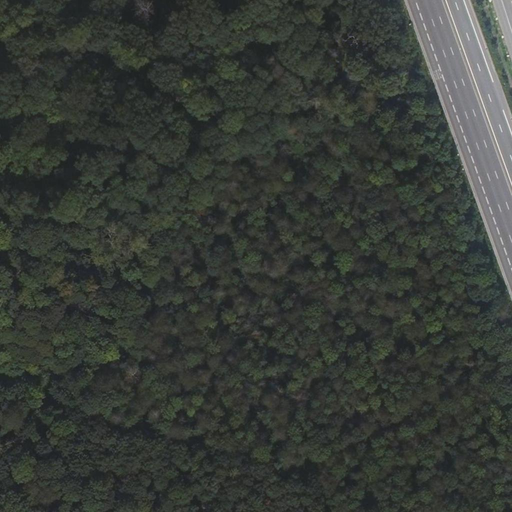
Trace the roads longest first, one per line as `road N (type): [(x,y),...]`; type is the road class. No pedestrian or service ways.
road 1 (track): [(256,0),(0,286)]
road 2 (trunk): [(428,0),(511,232)]
road 3 (trunk): [(511,156),(456,0)]
